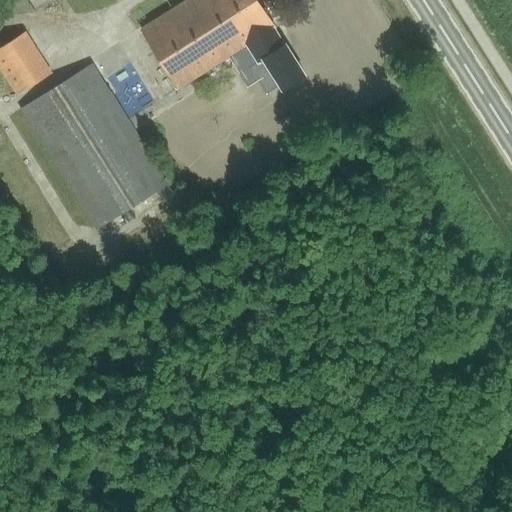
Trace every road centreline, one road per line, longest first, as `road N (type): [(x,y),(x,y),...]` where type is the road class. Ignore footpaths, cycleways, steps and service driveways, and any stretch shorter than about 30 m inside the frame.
road 1 (secondary): [(511,140),(422,0)]
road 2 (track): [(428,103),(511,234)]
road 3 (track): [(408,511),(511,426)]
